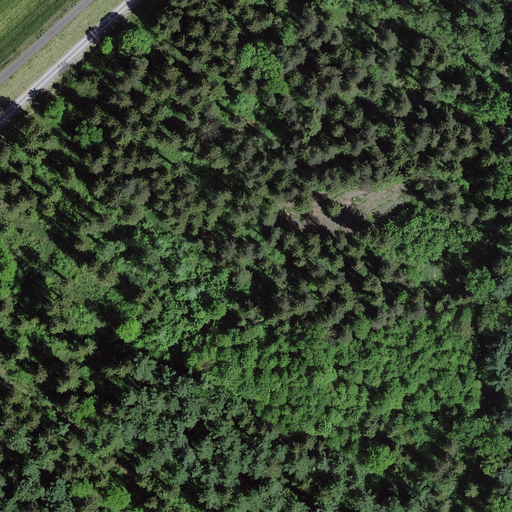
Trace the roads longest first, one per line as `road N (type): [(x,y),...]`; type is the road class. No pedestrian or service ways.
road 1 (track): [(511,13),(479,511)]
road 2 (track): [(0,123),(135,0)]
road 3 (track): [(89,0),(0,81)]
